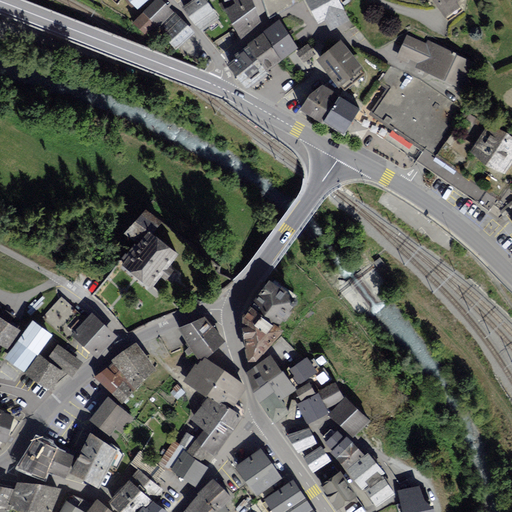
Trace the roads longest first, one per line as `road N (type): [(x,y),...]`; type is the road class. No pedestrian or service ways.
road 1 (secondary): [(0,1),(219,86)]
road 2 (tertiary): [(340,153),(236,294)]
road 3 (unclassified): [(126,338),(85,298),(0,248)]
road 4 (secondary): [(219,86),(340,153)]
road 5 (secondary): [(404,189),(511,274)]
road 6 (tertiary): [(256,419),(232,320),(236,294)]
road 7 (residential): [(0,469),(91,494),(116,511)]
road 8 (residential): [(176,511),(256,419)]
